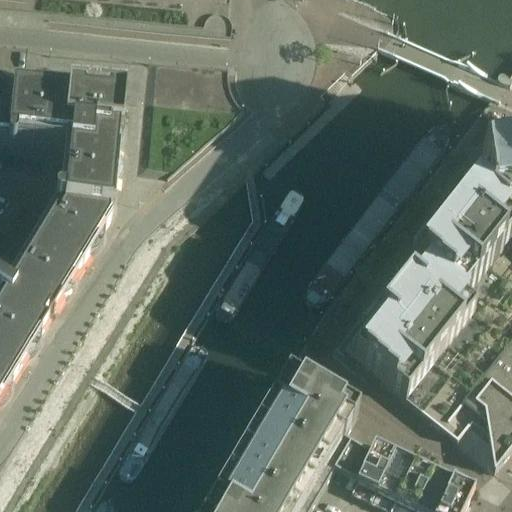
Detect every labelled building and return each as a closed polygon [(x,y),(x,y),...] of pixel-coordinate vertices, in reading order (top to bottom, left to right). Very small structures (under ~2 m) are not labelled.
[(0,149),(63,156),(60,184),(72,185),(77,186),(99,188),(104,188),(115,190),(117,176),(117,174),(118,164),(124,106),(109,105),(106,102),(103,100),(100,99),(96,98),(92,98),(89,99),(85,100),(82,102),(54,99),(27,97),(11,95),(11,96),(10,96),(10,95),(0,88),(0,149)] [(511,164),(479,169),(484,214),(482,217),(502,232),(511,231),(511,164)] [(0,409),(3,408),(6,405),(8,403),(10,399),(11,396),(11,392),(11,389),(11,388),(25,364),(29,362),(32,361),(34,358),(37,355),(38,352),(39,349),(40,345),(40,342),(40,340),(60,306),(64,305),(67,303),(69,301),(72,298),(73,295),(74,292),(75,288),(75,284),(75,283),(89,259),(92,258),(95,256),(98,254),(100,251),(102,248),(103,244),(104,241),(103,237),(103,236),(111,223),(108,221),(108,218),(113,218),(114,203),(115,198),(115,190),(104,188),(99,188),(77,186),(72,185),(60,184),(59,189),(59,193),(57,212),(53,212),(50,217),(6,289),(5,290),(0,287),(0,409)] [(372,323),(343,360),(493,478),(511,455),(511,231),(502,232),(482,217),(466,204),(450,224),(455,228),(445,240),(440,237),(383,310),(391,317),(381,329),(372,323)] [(357,421),(308,392),(302,389),(286,380),(270,408),(214,503),(211,507),(208,511),(313,511),(333,477),(343,483),(354,489),(368,460),(342,446),(357,421)] [(354,490),(375,500),(394,459),(373,449),(368,460),(354,489),(354,490)] [(414,468),(394,459),(375,500),(395,509),(414,468)] [(414,468),(395,509),(400,511),(416,511),(433,477),(414,468)] [(416,511),(440,511),(452,487),(433,477),(416,511)] [(452,487),(440,511),(466,511),(468,508),(473,497),(452,487)]
